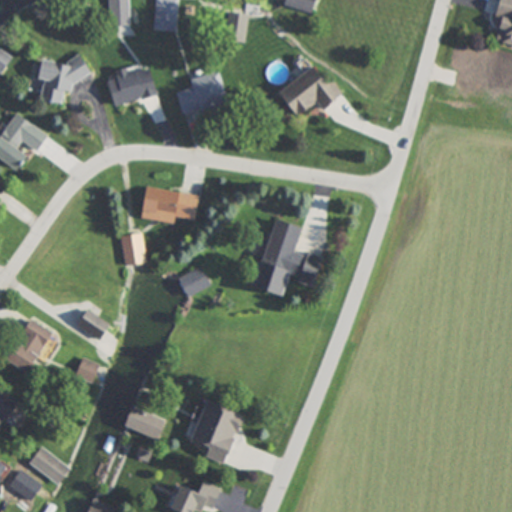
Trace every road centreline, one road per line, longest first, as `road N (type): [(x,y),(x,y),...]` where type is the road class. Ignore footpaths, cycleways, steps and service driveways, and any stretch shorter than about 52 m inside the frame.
road 1 (residential): [(266,511),(389,188),(450,0)]
road 2 (residential): [(389,188),(154,152),(116,156),(83,172),(0,286)]
